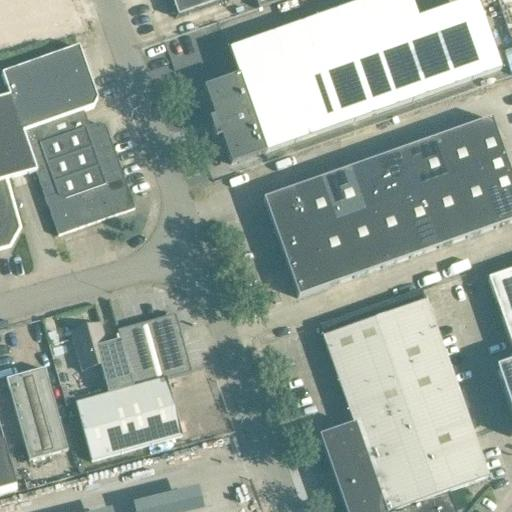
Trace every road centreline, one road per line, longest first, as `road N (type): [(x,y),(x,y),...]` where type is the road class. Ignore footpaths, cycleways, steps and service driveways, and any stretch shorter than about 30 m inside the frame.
road 1 (unclassified): [(197,261),(110,0)]
road 2 (unclassified): [(286,511),(197,261)]
road 3 (unclassified): [(0,314),(197,261)]
